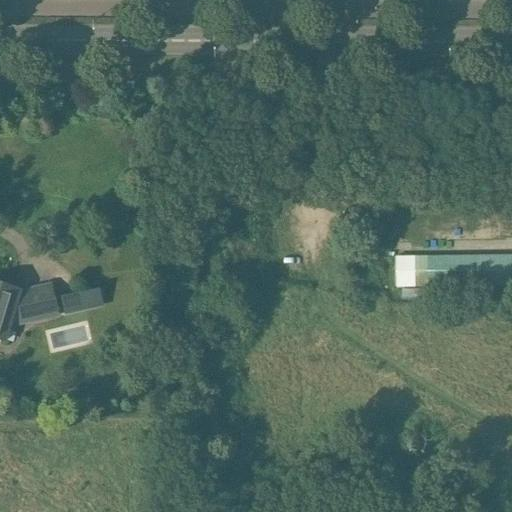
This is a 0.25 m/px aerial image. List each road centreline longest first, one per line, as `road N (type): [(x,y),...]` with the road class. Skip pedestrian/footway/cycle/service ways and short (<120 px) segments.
road 1 (residential): [(511,13),(0,9)]
road 2 (primary): [(0,41),(511,43)]
